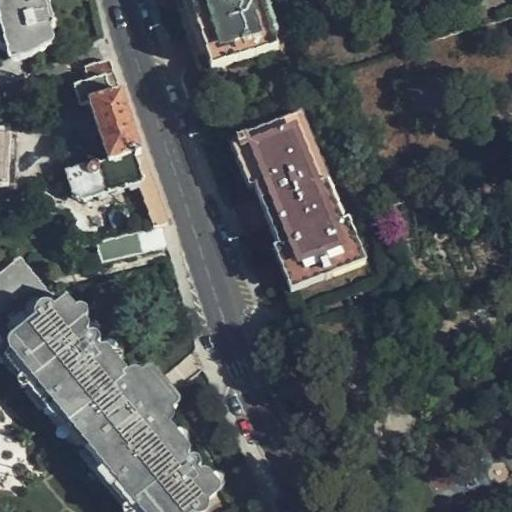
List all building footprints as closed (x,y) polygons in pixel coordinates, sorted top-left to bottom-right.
[(53,24),(47,0),(0,0),(0,48),(3,51),(7,52),(9,63),(33,58),(55,45),(53,33),(56,31),(55,27),(53,24)] [(186,0),(207,67),(253,53),(274,46),(259,0),(186,0)] [(97,65),(83,70),(87,84),(73,90),(80,110),(89,107),(109,164),(100,168),(98,164),(68,176),(74,196),(85,206),(138,186),(154,229),(161,228),(166,226),(152,183),(135,138),(121,92),(114,64),(108,63),(97,65)] [(404,133),(401,119),(394,91),(374,95),(381,123),(384,138),(404,133)] [(365,265),(343,214),(337,216),(318,169),(315,171),(311,160),(314,158),(295,114),(250,131),(226,142),(274,259),(290,295),(365,265)] [(0,185),(8,186),(10,135),(0,134),(0,185)] [(154,229),(95,243),(102,264),(166,247),(161,228),(154,229)] [(107,351),(113,346),(115,342),(114,340),(112,339),(108,339),(97,347),(95,346),(92,341),(96,338),(70,304),(63,308),(25,259),(0,278),(0,348),(4,346),(13,338),(36,366),(29,372),(25,373),(22,376),(22,378),(24,382),(26,383),(29,383),(31,381),(42,373),(64,401),(53,409),(52,413),(53,415),(55,417),(57,418),(59,416),(65,412),(74,405),(85,420),(118,462),(109,469),(104,472),(102,475),(103,478),(106,481),(109,481),(117,474),(120,473),(142,501),(132,510),(131,511),(130,511),(143,511),(147,508),(150,511),(204,511),(217,503),(201,482),(202,480),(207,476),(208,470),(203,464),(198,465),(191,470),(159,430),(147,438),(105,381),(120,369),(107,351)] [(70,304),(96,338),(103,334),(76,298),(70,304)] [(13,338),(4,346),(25,373),(29,372),(36,366),(13,338)] [(126,364),(113,346),(107,351),(120,369),(126,364)] [(126,364),(120,369),(105,381),(147,438),(159,430),(166,424),(179,414),(135,357),(126,364)] [(42,373),(31,381),(53,409),(64,401),(42,373)] [(74,405),(65,412),(103,462),(109,469),(118,462),(85,420),(74,405)] [(191,470),(198,465),(166,424),(159,430),(191,470)] [(117,474),(109,481),(132,510),(142,501),(120,473),(117,474)] [(201,482),(217,503),(223,497),(207,476),(202,480),(201,482)]
